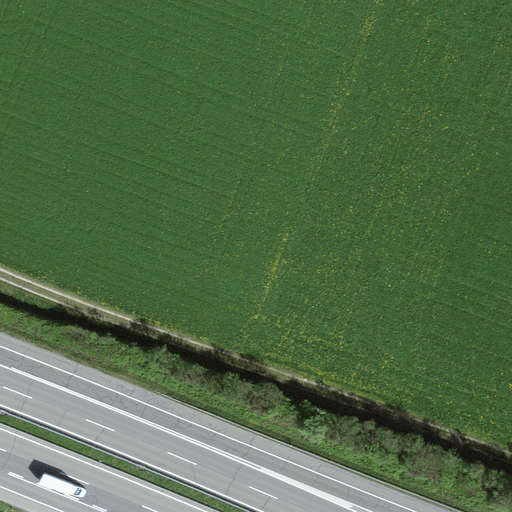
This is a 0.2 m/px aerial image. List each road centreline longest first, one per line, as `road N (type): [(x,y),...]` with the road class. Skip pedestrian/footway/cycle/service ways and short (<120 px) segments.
road 1 (track): [(511,463),(0,276)]
road 2 (motorway): [(403,511),(82,388),(0,381)]
road 3 (motorway): [(314,511),(0,382)]
road 4 (motorway): [(0,449),(124,497)]
